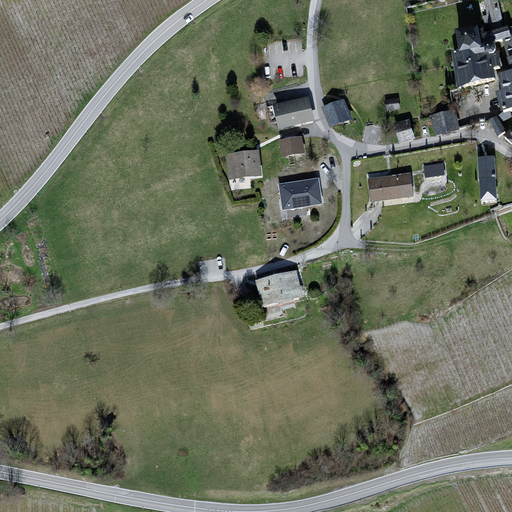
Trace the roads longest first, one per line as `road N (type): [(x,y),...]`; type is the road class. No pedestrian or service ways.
road 1 (residential): [(0,328),(306,260),(333,245),(353,146)]
road 2 (secondary): [(511,458),(440,467),(305,505),(207,509)]
road 3 (secondary): [(0,220),(134,60),(207,0)]
road 4 (secondary): [(207,509),(0,471)]
road 5 (residential): [(511,153),(482,134),(389,150),(353,146)]
road 6 (residential): [(353,146),(325,133),(316,100),(316,0)]
